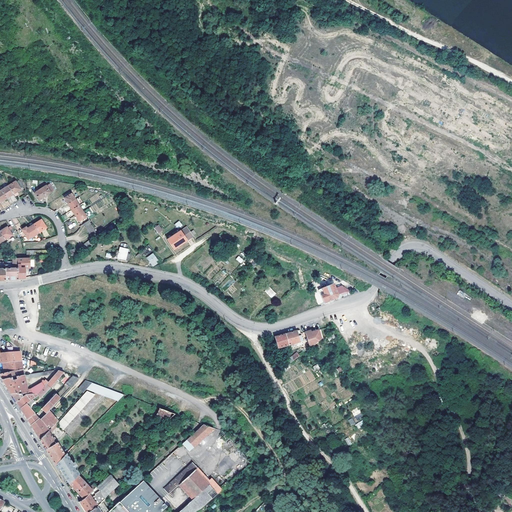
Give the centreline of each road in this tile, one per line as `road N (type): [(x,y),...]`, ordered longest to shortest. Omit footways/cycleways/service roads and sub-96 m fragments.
road 1 (tertiary): [(511,305),(416,246),(397,252),(365,296),(265,329),(240,323),(170,278),(116,268),(67,273)]
road 2 (track): [(367,511),(293,415),(252,327)]
road 3 (residential): [(24,334),(177,392),(212,416)]
road 4 (track): [(511,83),(346,0)]
road 5 (track): [(185,396),(223,395),(236,405),(310,511)]
